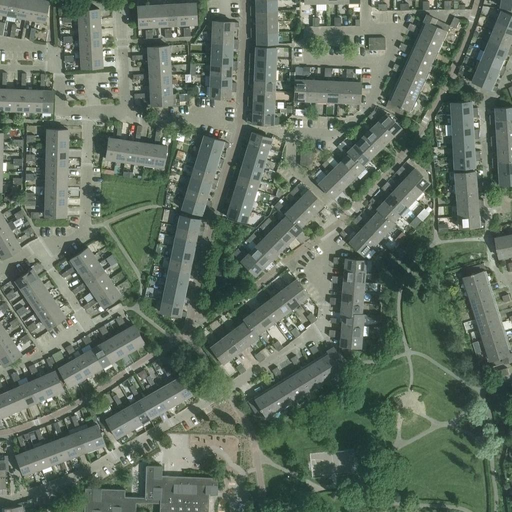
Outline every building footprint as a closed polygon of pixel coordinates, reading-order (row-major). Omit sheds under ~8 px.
[(0,0),(0,13),(6,15),(9,0),(0,0)] [(9,0),(6,15),(16,17),(18,0),(9,0)] [(18,0),(16,17),(25,18),(28,0),(18,0)] [(28,0),(25,18),(35,20),(38,0),(28,0)] [(40,0),(38,0),(35,20),(45,22),(48,1),(40,0)] [(275,0),(267,0),(256,0),(256,10),(255,6),(250,7),(250,11),(276,11),(275,0)] [(511,0),(501,0),(500,7),(511,9),(511,0)] [(195,3),(185,4),(186,24),(196,24),(195,3)] [(176,4),(166,5),(167,25),(177,25),(176,4)] [(185,4),(176,4),(177,25),(186,24),(185,4)] [(156,5),(147,6),(148,26),(158,26),(156,5)] [(166,5),(156,5),(158,26),(167,25),(166,5)] [(148,26),(147,6),(137,6),(138,27),(148,26)] [(78,10),(78,20),(99,19),(99,9),(78,10)] [(276,11),(250,11),(250,16),(255,16),(256,12),(256,22),(276,21),(276,11)] [(511,15),(501,11),(496,22),(511,28),(511,15)] [(423,22),(426,24),(427,22),(445,31),(448,32),(450,27),(450,26),(435,19),(427,15),(423,22)] [(454,17),(450,26),(450,27),(456,29),(460,20),(454,17)] [(99,19),(78,20),(79,30),(100,28),(99,19)] [(213,21),(212,32),(232,33),(232,24),(233,24),(234,27),(238,27),(239,23),(233,22),(213,21)] [(276,21),(256,22),(257,32),(256,32),(255,28),(250,28),(250,33),(276,32),(276,21)] [(426,24),(422,32),(441,41),(445,31),(427,22),(426,24)] [(511,28),(496,22),(492,32),(511,39),(511,35),(511,28)] [(100,28),(79,30),(80,39),(100,38),(100,28)] [(212,32),(212,43),(238,44),(238,40),(233,40),(232,43),(232,33),(212,32)] [(276,32),(250,33),(250,37),(255,37),(256,34),(257,34),(257,43),(256,43),(256,44),(277,44),(276,32)] [(422,32),(417,42),(436,51),(441,41),(422,32)] [(492,32),(488,42),(511,51),(511,46),(509,46),(507,48),(511,39),(492,32)] [(100,38),(80,39),(80,49),(101,48),(100,38)] [(417,42),(413,52),(431,61),(436,51),(417,42)] [(511,51),(488,42),(484,52),(502,59),(506,50),(506,54),(510,56),(511,52),(511,51)] [(212,43),(211,54),(231,55),(231,45),(232,45),(233,49),(237,49),(238,44),(212,43)] [(147,47),(148,57),(169,56),(168,46),(147,47)] [(249,54),(249,58),(275,59),(276,48),(256,47),(256,48),(255,57),(254,54),(249,54)] [(101,48),(80,49),(81,58),(101,57),(101,48)] [(413,52),(409,62),(427,70),(431,61),(413,52)] [(484,52),(480,62),(504,72),(506,67),(501,66),(499,68),(502,59),(484,52)] [(211,54),(211,65),(237,66),(237,61),(232,61),(231,65),(231,55),(211,54)] [(169,56),(148,57),(149,67),(169,65),(169,56)] [(101,57),(81,58),(81,69),(102,67),(101,57)] [(275,59),(249,58),(249,63),(254,63),(255,59),(255,69),(275,70),(275,59)] [(409,62),(404,72),(422,80),(427,70),(409,62)] [(480,62),(476,72),(494,79),(498,70),(498,74),(502,76),(504,72),(480,62)] [(169,65),(149,67),(149,76),(170,75),(169,65)] [(211,65),(210,76),(230,76),(231,67),(232,70),(237,70),(237,66),(211,65)] [(295,67),(295,75),(303,76),(303,71),(303,67),(295,67)] [(248,75),(248,80),(274,81),(275,70),(255,69),(254,79),(253,75),(248,75)] [(404,72),(400,82),(418,90),(422,80),(404,72)] [(494,79),(476,72),(471,82),(490,90),(490,89),(496,92),(497,87),(493,85),(491,88),(490,88),(494,79)] [(170,75),(149,76),(150,86),(170,85),(170,75)] [(210,76),(210,86),(236,88),(236,83),(231,83),(230,86),(230,83),(230,76),(210,76)] [(274,81),(248,80),(248,84),(253,84),(254,81),(254,91),(274,91),(274,81)] [(293,100),(305,100),(306,80),(294,80),(293,100)] [(306,80),(305,100),(316,101),(317,81),(306,80)] [(317,81),(316,101),(326,101),(327,81),(317,81)] [(327,81),(326,101),(337,102),(338,82),(327,81)] [(338,82),(337,102),(348,102),(349,82),(338,82)] [(349,82),(348,102),(359,103),(360,83),(349,82)] [(400,82),(391,101),(391,102),(405,108),(405,109),(408,110),(418,90),(400,82)] [(170,85),(150,86),(150,95),(171,94),(170,85)] [(236,88),(210,86),(209,98),(229,99),(230,97),(229,97),(230,88),(231,92),(236,92),(236,88)] [(4,89),(3,110),(13,110),(14,90),(4,89)] [(14,90),(13,110),(23,111),(23,90),(14,90)] [(23,90),(23,111),(32,111),(33,90),(23,90)] [(33,90),(32,111),(42,111),(42,91),(33,90)] [(42,91),(42,111),(52,112),(53,91),(42,91)] [(247,97),(247,101),(273,102),(274,91),(254,91),(253,100),(252,97),(247,97)] [(171,94),(150,95),(151,105),(172,104),(171,94)] [(391,102),(391,101),(388,100),(385,108),(402,115),(405,109),(405,108),(391,102)] [(273,102),(247,101),(247,106),(252,106),(253,103),(253,112),(273,113),(273,102)] [(450,103),(451,114),(477,113),(477,108),(472,108),(471,112),(470,103),(470,102),(450,103)] [(489,115),(489,120),(511,118),(511,107),(495,108),(495,110),(495,118),(494,115),(489,115)] [(273,113),(253,112),(253,122),(252,122),(251,118),(246,118),(246,123),(252,123),(252,124),(272,124),(273,113)] [(386,113),(378,121),(392,136),(401,128),(386,113)] [(477,113),(451,114),(451,125),(471,124),(471,114),(472,117),(477,117),(477,113)] [(511,118),(489,120),(489,124),(494,124),(495,121),(496,130),(511,129),(511,118)] [(378,121),(371,129),(385,143),(392,136),(378,121)] [(471,124),(451,125),(452,136),(478,134),(478,130),(473,130),(472,133),(471,124)] [(47,129),(47,139),(67,139),(68,129),(47,129)] [(371,129),(363,137),(377,151),(385,143),(371,129)] [(490,137),(490,141),(511,140),(511,129),(496,130),(497,140),(496,140),(495,137),(490,137)] [(252,134),(249,143),(268,149),(271,138),(252,132),(252,133),(246,131),(245,136),(249,137),(251,134),(252,134)] [(478,134),(452,136),(453,146),(473,145),(472,136),(473,136),(474,139),(478,139),(478,134)] [(204,136),(200,146),(220,152),(222,143),(223,143),(223,147),(227,148),(229,144),(223,142),(223,141),(204,136)] [(363,137),(355,144),(369,158),(377,151),(363,137)] [(105,159),(115,160),(118,140),(108,138),(105,159)] [(47,139),(46,148),(67,149),(67,139),(47,139)] [(118,140),(115,160),(125,161),(128,141),(118,140)] [(511,140),(490,141),(491,146),(495,146),(496,142),(497,142),(497,152),(511,150),(511,140)] [(128,141),(125,161),(134,163),(137,142),(128,141)] [(137,142),(134,163),(144,164),(147,144),(137,142)] [(241,148),(240,152),(265,160),(268,149),(249,143),(246,153),(245,153),(246,149),(241,148)] [(147,144),(144,164),(153,165),(156,145),(147,144)] [(347,152),(349,154),(349,153),(362,166),(369,158),(355,144),(347,152)] [(156,145),(153,165),(163,167),(166,146),(156,145)] [(473,145),(453,146),(453,157),(479,156),(479,151),(474,152),(474,155),(473,155),(473,145)] [(200,146),(197,157),(222,164),(224,160),(219,159),(217,162),(220,152),(200,146)] [(46,148),(46,158),(67,159),(67,149),(46,148)] [(491,158),(492,163),(511,161),(511,150),(497,152),(498,162),(497,162),(496,158),(491,158)] [(265,160),(240,152),(238,156),(243,158),(245,155),(242,164),(262,170),(265,160)] [(349,153),(349,154),(341,161),(355,175),(364,167),(362,166),(349,153)] [(479,156),(453,157),(454,169),(474,167),(474,166),(473,157),(474,157),(475,161),(480,160),(479,156)] [(197,157),(194,167),(213,173),(216,164),(217,164),(216,167),(221,169),(222,164),(197,157)] [(46,158),(46,168),(67,168),(67,159),(46,158)] [(341,161),(334,168),(348,183),(355,175),(341,161)] [(511,161),(492,163),(492,167),(497,167),(497,164),(498,164),(498,173),(511,172),(511,161)] [(235,168),(233,173),(258,181),(262,170),(242,164),(240,173),(239,173),(239,170),(235,168)] [(194,167),(191,178),(216,185),(217,181),(213,179),(211,182),(210,182),(213,173),(194,167)] [(46,168),(46,177),(66,178),(67,168),(46,168)] [(334,168),(326,176),(340,190),(348,183),(334,168)] [(414,169),(407,177),(421,191),(429,182),(414,169)] [(454,173),(455,184),(481,182),(481,178),(476,178),(476,182),(475,182),(474,173),(474,172),(454,173)] [(511,172),(498,173),(499,183),(497,180),(493,180),(493,185),(499,184),(499,185),(511,183),(511,172)] [(258,181),(233,173),(232,177),(237,178),(239,175),(236,185),(255,191),(258,181)] [(340,190),(326,176),(318,184),(332,198),(340,190)] [(46,177),(45,187),(66,187),(66,178),(46,177)] [(407,177),(399,185),(414,199),(421,191),(407,177)] [(191,178),(188,188),(207,194),(210,184),(210,188),(215,189),(216,185),(191,178)] [(481,182),(455,184),(456,195),(476,194),(475,184),(476,184),(477,187),(482,187),(481,182)] [(228,189),(227,193),(252,201),(255,191),(236,185),(233,194),(233,190),(228,189)] [(399,185),(392,193),(407,206),(414,199),(399,185)] [(45,187),(45,197),(66,197),(66,187),(45,187)] [(188,188),(185,198),(210,206),(211,201),(207,200),(205,203),(204,203),(207,194),(188,188)] [(309,190),(301,198),(315,212),(323,204),(309,190)] [(252,201),(227,193),(226,198),(230,199),(232,196),(233,196),(230,205),(249,211),(252,201)] [(392,193),(384,201),(399,214),(407,206),(392,193)] [(476,194),(456,195),(457,206),(483,204),(483,199),(478,200),(477,203),(476,194)] [(45,197),(45,206),(66,207),(66,197),(45,197)] [(210,206),(185,198),(181,209),(201,215),(201,213),(204,205),(204,209),(208,210),(210,206)] [(301,198),(293,205),(307,220),(315,212),(301,198)] [(376,209),(378,211),(379,210),(392,222),(399,214),(384,201),(376,209)] [(483,204),(457,206),(458,217),(478,215),(477,205),(479,209),(483,208),(483,204)] [(249,211),(230,205),(227,215),(227,211),(222,210),(221,214),(227,216),(226,216),(246,222),(249,211)] [(285,214),(287,215),(299,227),(300,227),(307,220),(293,205),(285,214)] [(66,207),(45,206),(45,216),(65,217),(66,207)] [(417,216),(422,221),(429,213),(425,209),(424,208),(417,216)] [(378,211),(371,218),(386,232),(394,224),(392,222),(379,210),(378,211)] [(287,215),(279,222),(294,237),(302,229),(300,227),(299,227),(287,215)] [(478,215),(458,217),(459,228),(479,226),(485,226),(484,221),(480,221),(479,225),(478,225),(478,215)] [(180,216),(177,227),(203,232),(204,227),(199,226),(197,230),(199,221),(199,220),(180,216)] [(386,232),(371,218),(364,226),(378,240),(382,243),(389,236),(386,232)] [(279,222),(272,230),(286,244),(294,237),(279,222)] [(6,223),(0,226),(0,237),(11,231),(6,223)] [(447,223),(438,224),(439,232),(448,231),(447,223)] [(364,226),(356,234),(371,248),(378,240),(364,226)] [(177,227),(175,237),(195,241),(197,232),(197,235),(202,236),(203,232),(177,227)] [(272,230),(264,238),(278,252),(286,244),(272,230)] [(11,231),(0,237),(0,248),(15,240),(11,231)] [(401,232),(394,240),(399,244),(406,236),(401,232)] [(371,248),(356,234),(349,242),(363,256),(371,248)] [(511,256),(507,236),(496,238),(500,258),(511,256)] [(175,237),(173,248),(199,253),(199,249),(195,248),(193,251),(195,241),(175,237)] [(264,238),(256,246),(270,260),(278,252),(264,238)] [(15,240),(0,248),(0,254),(3,259),(21,248),(15,240)] [(256,246),(249,253),(263,268),(270,260),(256,246)] [(70,259),(76,267),(93,256),(87,247),(70,259)] [(173,248),(171,259),(190,262),(192,253),(193,253),(193,256),(198,257),(199,253),(173,248)] [(263,268),(249,253),(240,261),(255,276),(263,268)] [(93,256),(76,267),(81,275),(98,264),(93,256)] [(345,258),(344,270),(364,271),(365,260),(345,258)] [(171,259),(169,269),(194,275),(195,270),(190,269),(189,272),(188,272),(190,262),(171,259)] [(466,269),(469,276),(484,272),(487,271),(484,263),(466,269)] [(98,264),(81,275),(87,283),(104,271),(98,264)] [(15,280),(21,289),(38,277),(32,269),(15,280)] [(169,269),(166,280),(186,284),(188,274),(189,278),(193,279),(194,275),(169,269)] [(344,270),(343,280),(363,282),(364,271),(344,270)] [(104,271),(87,283),(92,291),(109,279),(104,271)] [(469,276),(465,277),(471,298),(490,292),(484,272),(469,276)] [(38,277),(21,289),(26,297),(43,285),(38,277)] [(109,279),(92,291),(97,299),(115,287),(109,279)] [(296,279),(287,286),(299,302),(308,295),(296,279)] [(166,280),(164,290),(190,296),(191,291),(186,290),(184,293),(186,284),(166,280)] [(343,280),(342,291),(362,293),(363,282),(343,280)] [(43,285),(26,297),(31,305),(48,293),(43,285)] [(287,286),(278,293),(291,309),(299,302),(287,286)] [(115,287),(97,299),(103,307),(120,296),(115,287)] [(164,290),(162,301),(182,305),(183,296),(184,296),(184,299),(189,300),(190,296),(164,290)] [(342,291),(341,302),(361,304),(362,293),(342,291)] [(490,292),(471,298),(475,308),(494,303),(490,292)] [(48,293),(31,305),(37,312),(54,301),(48,293)] [(278,293),(270,299),(282,315),(291,309),(278,293)] [(270,299),(261,306),(273,322),(282,315),(270,299)] [(54,301),(37,312),(42,320),(59,309),(54,301)] [(182,305),(162,301),(160,312),(179,316),(180,316),(185,317),(186,312),(182,311),(180,315),(182,305)] [(361,304),(341,302),(340,313),(343,314),(343,313),(360,315),(360,314),(361,304)] [(494,303),(475,308),(478,319),(497,313),(494,303)] [(261,306),(252,313),(264,329),(273,322),(261,306)] [(59,309),(42,320),(48,329),(65,317),(59,309)] [(243,319),(245,321),(256,335),(264,329),(252,313),(243,319)] [(343,314),(342,324),(362,325),(363,314),(360,314),(360,315),(343,313),(343,314)] [(497,313),(478,319),(481,329),(500,323),(497,313)] [(245,321),(236,328),(249,344),(258,337),(256,335),(245,321)] [(500,323),(481,329),(484,339),(503,333),(500,323)] [(342,324),(341,334),(361,336),(362,325),(342,324)] [(134,325),(125,330),(135,348),(144,343),(134,325)] [(236,328),(228,334),(240,350),(249,344),(236,328)] [(4,330),(0,333),(0,344),(10,338),(4,330)] [(125,330),(117,335),(127,353),(135,348),(125,330)] [(503,333),(484,339),(488,350),(507,344),(503,333)] [(228,334),(219,341),(231,357),(240,350),(228,334)] [(361,336),(341,334),(340,346),(360,348),(361,336)] [(117,335),(108,339),(119,357),(127,353),(117,335)] [(10,338),(0,344),(0,356),(15,346),(10,338)] [(108,339),(100,344),(110,362),(119,357),(108,339)] [(231,357),(219,341),(210,347),(222,364),(231,357)] [(100,344),(92,349),(102,367),(110,362),(100,344)] [(507,344),(488,350),(491,360),(510,354),(509,353),(507,344)] [(15,346),(0,356),(0,360),(4,366),(21,354),(15,346)] [(326,352),(328,355),(329,354),(333,360),(338,356),(333,348),(326,352)] [(92,349),(83,354),(94,372),(102,367),(92,349)] [(348,350),(344,352),(343,353),(350,364),(355,360),(348,350)] [(491,360),(493,366),(505,362),(506,363),(511,360),(511,352),(509,353),(510,354),(491,360)] [(83,354),(75,359),(85,377),(94,372),(83,354)] [(328,355),(320,360),(330,376),(340,370),(339,370),(333,360),(329,354),(328,355)] [(338,356),(333,360),(339,370),(340,370),(345,367),(338,356)] [(75,359),(67,363),(77,381),(85,377),(75,359)] [(320,360),(311,365),(321,382),(330,376),(320,360)] [(77,381),(67,363),(58,368),(68,386),(77,381)] [(311,365),(301,371),(312,388),(321,382),(311,365)] [(507,368),(495,372),(497,378),(509,374),(507,368)] [(55,371),(46,375),(54,394),(63,390),(55,371)] [(301,371),(292,377),(303,393),(312,388),(301,371)] [(46,375),(37,379),(45,398),(54,394),(46,375)] [(181,376),(172,381),(183,399),(192,394),(181,376)] [(292,377),(283,382),(293,399),(303,393),(292,377)] [(37,379),(28,383),(36,402),(45,398),(37,379)] [(172,381),(164,386),(174,404),(183,399),(172,381)] [(283,382),(274,388),(284,405),(293,399),(283,382)] [(28,383),(19,386),(28,406),(36,402),(28,383)] [(19,386),(10,390),(19,409),(28,406),(19,386)] [(164,386),(156,391),(166,409),(174,404),(164,386)] [(274,388),(256,399),(255,399),(263,413),(265,416),(284,405),(274,388)] [(10,390),(2,394),(10,413),(19,409),(10,390)] [(156,391),(147,395),(158,413),(166,409),(156,391)] [(2,394),(0,394),(0,414),(1,417),(10,413),(2,394)] [(147,395),(139,400),(149,418),(158,413),(147,395)] [(255,399),(256,399),(254,397),(247,401),(257,417),(263,413),(255,399)] [(139,400),(131,405),(141,423),(149,418),(139,400)] [(131,405),(122,410),(133,428),(141,423),(131,405)] [(122,410),(114,415),(125,433),(133,428),(122,410)] [(125,433),(114,415),(105,420),(116,438),(125,433)] [(97,425),(88,428),(95,448),(105,444),(97,425)] [(88,428),(79,432),(86,451),(95,448),(88,428)] [(79,432),(70,435),(77,454),(86,451),(79,432)] [(70,435),(61,438),(68,458),(77,454),(70,435)] [(61,438),(52,442),(59,461),(68,458),(61,438)] [(52,442),(43,445),(50,464),(59,461),(52,442)] [(43,445),(34,448),(41,468),(50,464),(43,445)] [(34,448),(25,452),(32,471),(41,468),(34,448)] [(32,471),(25,452),(15,455),(23,475),(32,471)] [(208,511),(209,493),(217,494),(217,478),(161,476),(162,466),(146,466),(144,498),(125,497),(125,490),(85,488),(83,511),(208,511)]
